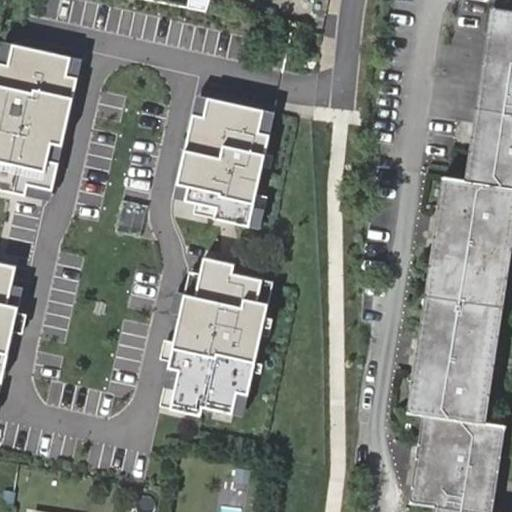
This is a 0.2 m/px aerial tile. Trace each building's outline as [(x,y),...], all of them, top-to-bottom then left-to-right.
[(511,186),(511,8),(492,6),(466,179),(511,186)] [(104,11),(102,36),(150,40),(152,15),(104,11)] [(73,56),(16,43),(12,62),(3,60),(0,73),(0,186),(29,193),(32,183),(56,188),(63,162),(52,159),(56,141),(68,144),(83,78),(69,75),(73,56)] [(213,94),(209,115),(195,112),(181,182),(191,184),(188,198),(199,201),(196,212),(252,223),(256,206),(266,208),(268,196),(263,195),(268,170),(275,171),(279,154),(271,152),(276,131),(267,129),(272,106),(213,94)] [(445,176),(439,218),(511,226),(511,186),(466,179),(445,176)] [(511,267),(511,226),(439,218),(409,410),(425,413),(421,434),(411,500),(436,503),(434,511),(493,511),(506,425),(488,422),(511,267)] [(241,264),(206,256),(202,273),(193,271),(178,340),(169,338),(164,360),(173,362),(172,368),(182,371),(174,408),(206,415),(208,407),(240,414),(244,394),(256,396),(262,367),(256,366),(264,332),(272,334),(274,326),(278,327),(280,317),(271,315),(279,282),(239,273),(241,264)] [(20,264),(0,259),(0,379),(8,381),(19,333),(26,335),(32,312),(22,310),(23,305),(11,302),(20,264)] [(64,421),(81,424),(83,409),(66,407),(64,421)] [(232,467),(230,482),(248,485),(250,470),(232,467)]
